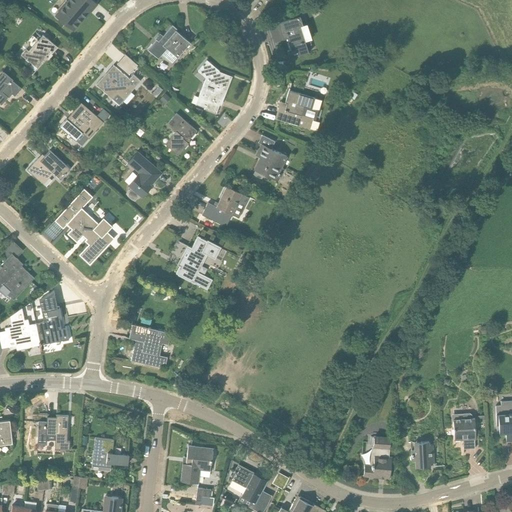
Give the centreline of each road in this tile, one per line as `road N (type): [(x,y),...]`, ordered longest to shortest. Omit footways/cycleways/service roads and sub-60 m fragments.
road 1 (track): [(318,484),(374,356),(397,330),(508,133),(508,120),(480,110)]
road 2 (residential): [(156,394),(358,499),(511,476)]
road 3 (residential): [(93,307),(103,280),(244,101),(238,35),(227,17),(198,0)]
road 4 (residential): [(141,0),(0,150)]
road 5 (residential): [(93,307),(0,212)]
